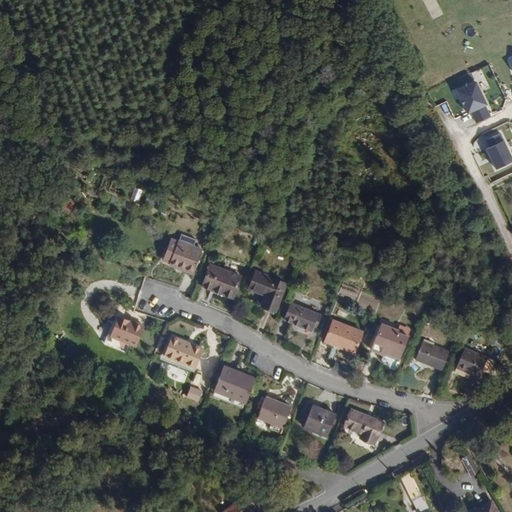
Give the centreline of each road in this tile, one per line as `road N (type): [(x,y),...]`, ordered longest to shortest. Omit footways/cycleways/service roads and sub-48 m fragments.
road 1 (residential): [(0,446),(44,426),(104,420),(185,435),(345,486)]
road 2 (residential): [(141,293),(226,322),(332,382),(460,421)]
road 3 (residential): [(460,421),(345,486)]
road 4 (residential): [(456,140),(511,250)]
